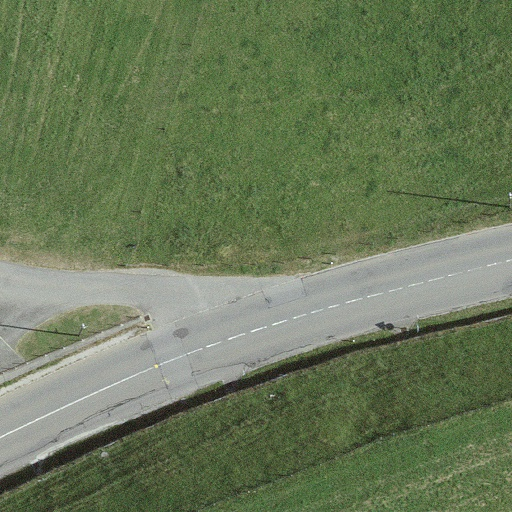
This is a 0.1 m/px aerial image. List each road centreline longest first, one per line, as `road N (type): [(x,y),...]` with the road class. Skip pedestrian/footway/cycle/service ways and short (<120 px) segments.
road 1 (secondary): [(234,337),(511,259)]
road 2 (secondary): [(0,437),(234,337)]
road 3 (unclassified): [(234,337),(152,291),(0,285)]
